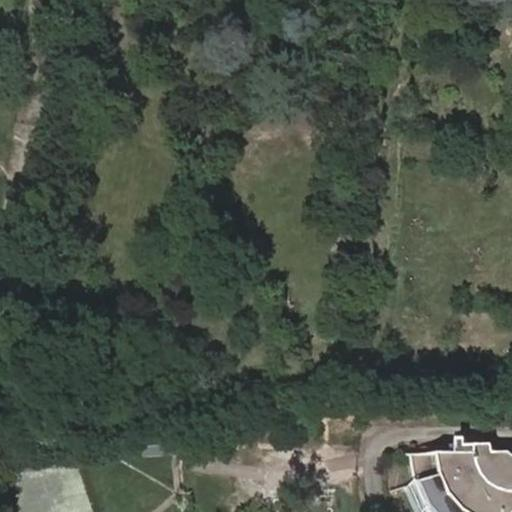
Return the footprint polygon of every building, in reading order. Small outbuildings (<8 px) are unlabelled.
[(211,435),(175,436),(176,448),(175,453),(211,452),(211,435)] [(175,436),(154,436),(155,450),(176,448),(175,436)] [(456,462),(457,470),(467,468),(466,460),(456,462)] [(467,468),(457,470),(445,473),(446,482),(496,471),(492,463),(467,468)] [(511,468),(511,467),(496,471),(502,479),(511,486),(511,468)] [(496,471),(446,482),(413,488),(422,511),(511,511),(511,486),(502,479),(496,471)]
